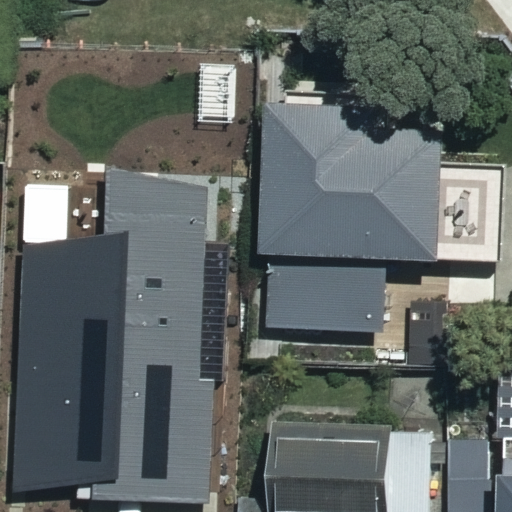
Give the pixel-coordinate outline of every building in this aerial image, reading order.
[(226,127),(99,127),(99,333),(119,333),(119,378),(192,378),(192,332),(225,332),(226,127)] [(377,138),(293,133),(283,317),(367,322),(377,138)] [(498,180),(417,175),(412,251),(493,256),(498,180)] [(79,511),(87,320),(25,318),(23,353),(6,353),(0,504),(0,511),(79,511)] [(436,511),(436,431),(276,432),(276,511),(366,510),(365,511),(436,511)] [(492,511),(492,439),(454,439),(454,511),(492,511)]
